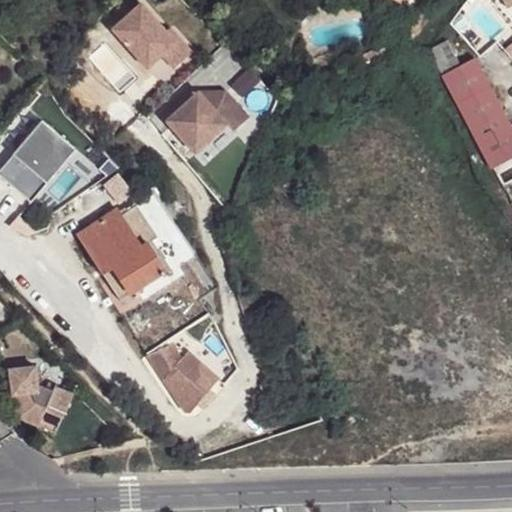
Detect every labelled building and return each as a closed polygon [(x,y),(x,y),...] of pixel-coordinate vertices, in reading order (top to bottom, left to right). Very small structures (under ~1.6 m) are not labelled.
[(511,0),(500,0),(508,20),(511,18),(511,0)] [(482,21),(499,41),(510,31),(494,12),(482,21)] [(145,13),(116,38),(151,77),(166,64),(178,77),(195,61),(183,48),(180,51),(169,40),(145,13)] [(478,58),(489,49),(499,41),(482,21),(462,38),(478,58)] [(180,51),(183,48),(173,37),(169,40),(180,51)] [(511,156),(511,129),(497,104),(473,59),(459,66),(446,42),(429,51),(493,167),(511,156)] [(201,100),(170,130),(200,162),(231,132),(237,139),(253,124),(229,99),(213,113),(201,100)] [(201,100),(213,113),(229,99),(202,100),(201,100)] [(80,153),(47,124),(2,175),(36,205),(80,153)] [(80,240),(123,305),(168,274),(150,248),(145,251),(120,214),(80,240)] [(58,285),(42,269),(29,283),(44,299),(58,285)] [(151,360),(189,417),(194,417),(222,384),(191,357),(183,365),(176,348),(151,360)] [(44,371),(12,373),(18,419),(62,438),(79,400),(44,384),(44,371)]
